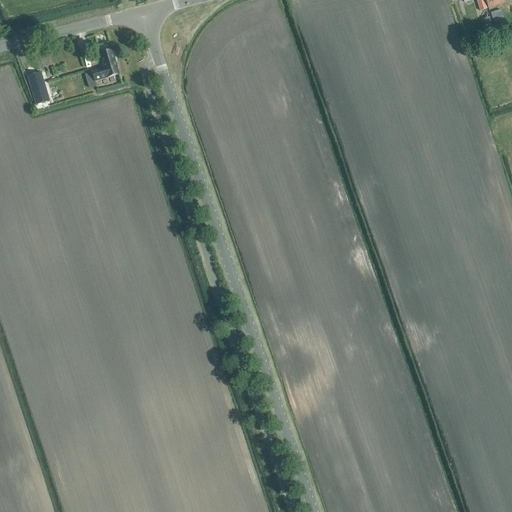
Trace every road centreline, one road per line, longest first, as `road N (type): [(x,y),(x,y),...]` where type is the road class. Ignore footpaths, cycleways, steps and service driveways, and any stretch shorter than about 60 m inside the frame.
road 1 (tertiary): [(313,511),(143,12)]
road 2 (tertiary): [(143,12),(0,49)]
